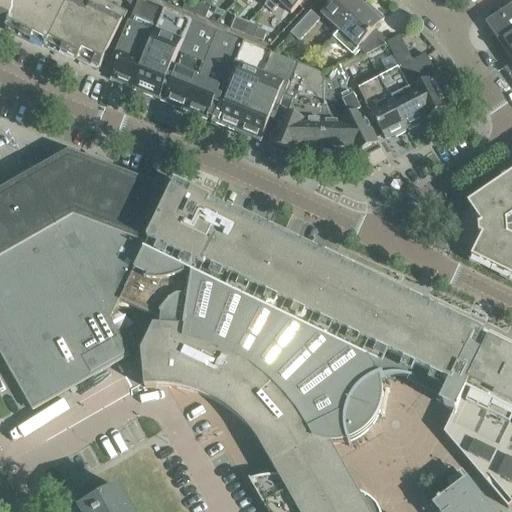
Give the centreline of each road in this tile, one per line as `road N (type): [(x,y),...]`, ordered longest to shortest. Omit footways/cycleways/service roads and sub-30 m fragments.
road 1 (unclassified): [(383,239),(0,76)]
road 2 (unclassified): [(511,140),(411,205),(383,239)]
road 3 (unclassified): [(511,124),(453,30),(419,0)]
road 4 (unclassified): [(383,239),(511,301)]
